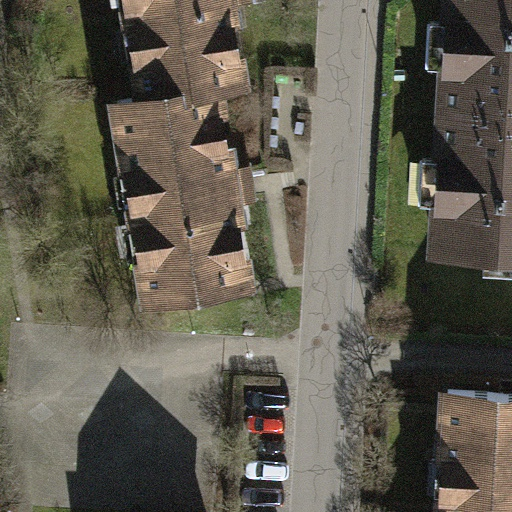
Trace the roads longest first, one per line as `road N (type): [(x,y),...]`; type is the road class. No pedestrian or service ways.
road 1 (residential): [(329,511),(353,0)]
road 2 (track): [(336,347),(511,357)]
